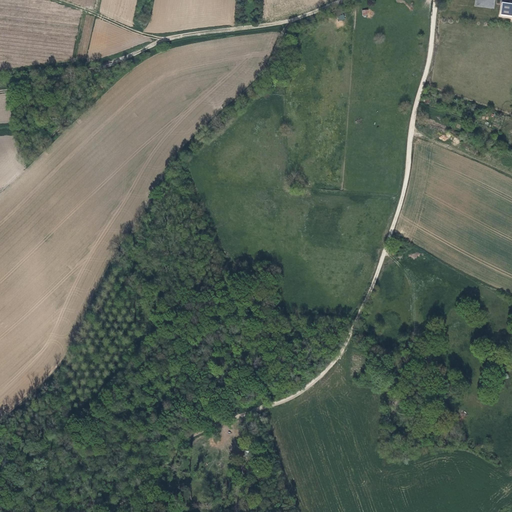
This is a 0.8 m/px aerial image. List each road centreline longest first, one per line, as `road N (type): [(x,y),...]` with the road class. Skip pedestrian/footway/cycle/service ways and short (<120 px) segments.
road 1 (track): [(112,511),(183,439),(303,390),(345,345),(406,182),(435,0)]
road 2 (track): [(345,0),(287,21),(171,37),(86,72),(0,90)]
road 3 (track): [(171,37),(54,0)]
